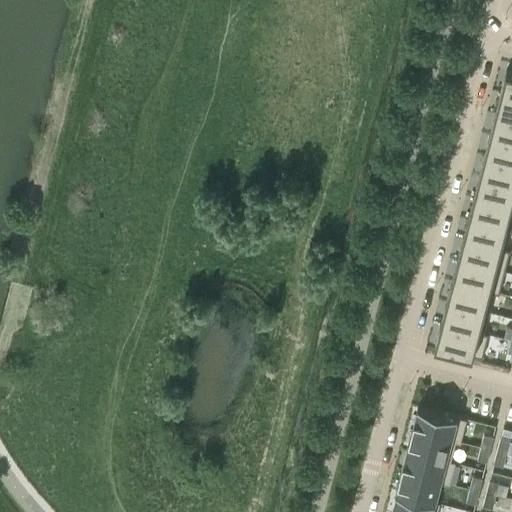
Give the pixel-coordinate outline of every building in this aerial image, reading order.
[(511,69),(506,68),(500,91),(511,94),(511,69)] [(511,94),(500,91),(495,112),(511,116),(511,94)] [(511,116),(495,112),(490,133),(511,138),(511,116)] [(511,138),(490,133),(484,154),(511,160),(511,138)] [(511,160),(484,154),(479,175),(511,183),(511,160)] [(511,183),(479,175),(473,196),(511,206),(511,204),(511,183)] [(473,196),(468,217),(506,226),(507,225),(511,206),(473,196)] [(468,217),(463,237),(506,248),(506,247),(511,227),(507,225),(506,226),(468,217)] [(463,237),(457,258),(505,271),(511,249),(506,247),(506,248),(463,237)] [(457,258),(452,279),(495,290),(494,291),(499,293),(505,271),(457,258)] [(452,279),(446,300),(489,311),(494,291),(495,290),(452,279)] [(446,300),(441,321),(484,332),(484,331),(489,311),(446,300)] [(441,321),(435,344),(483,357),(489,332),(484,331),(484,332),(441,321)] [(511,331),(511,327),(506,326),(503,337),(510,339),(511,331)] [(418,405),(412,428),(456,440),(456,441),(460,442),(467,418),(418,405)] [(412,428),(407,449),(451,460),(451,459),(456,441),(456,440),(412,428)] [(484,433),(480,446),(490,448),(493,436),(484,433)] [(500,437),(497,450),(506,452),(510,440),(500,437)] [(480,446),(477,458),(487,461),(490,448),(480,446)] [(407,449),(401,470),(441,480),(440,481),(450,484),(456,461),(451,459),(451,460),(407,449)] [(497,450),(493,463),(503,465),(506,452),(497,450)] [(401,470),(396,492),(397,492),(397,491),(435,501),(436,500),(440,481),(441,480),(401,470)] [(473,475),(470,488),(479,490),(483,477),(473,475)] [(489,479),(486,492),(496,494),(499,482),(489,479)] [(470,488),(466,500),(476,503),(479,490),(470,488)] [(397,492),(391,511),(437,511),(440,501),(436,500),(435,501),(397,491),(397,492)] [(486,492),(483,505),(493,507),(496,494),(486,492)]
